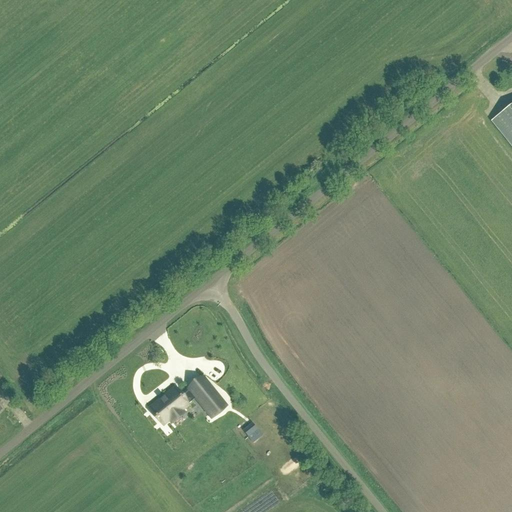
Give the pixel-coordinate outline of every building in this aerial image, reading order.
[(511,146),(511,106),(493,122),(511,146)] [(203,349),(214,363),(219,360),(207,346),(203,349)] [(218,369),(221,377),(228,374),(221,360),(214,364),(217,370),(218,369)] [(204,377),(189,389),(192,393),(212,417),(227,404),(204,377)] [(162,398),(153,406),(165,421),(168,419),(172,416),(175,420),(187,410),(184,406),(187,404),(190,401),(189,399),(191,398),(189,395),(192,393),(189,389),(187,391),(184,393),(178,386),(169,393),(167,394),(166,393),(163,396),(163,397),(162,398)] [(252,424),(242,432),(247,437),(257,429),(252,424)]
